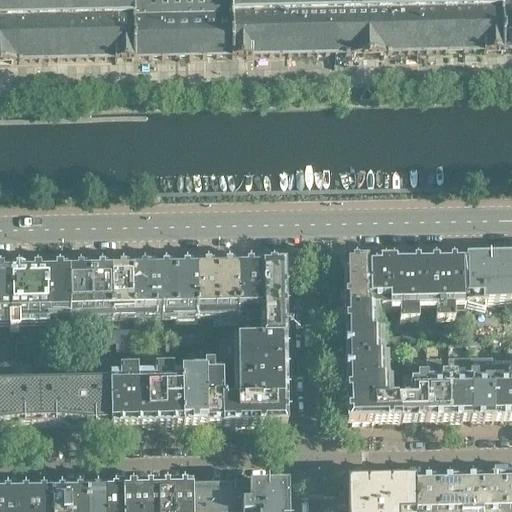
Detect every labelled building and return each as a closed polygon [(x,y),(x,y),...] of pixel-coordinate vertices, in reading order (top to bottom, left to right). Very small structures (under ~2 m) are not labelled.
[(0,0),(0,17),(2,17),(59,16),(113,14),(133,14),(133,0),(0,0)] [(230,20),(230,12),(229,0),(133,0),(133,14),(134,22),(163,21),(202,20),(230,20)] [(229,0),(230,12),(249,12),(288,11),(325,10),(330,0),(229,0)] [(502,14),(501,0),(330,0),(325,10),(326,58),(344,58),(386,57),(389,57),(482,55),(483,55),(503,55),(502,14)] [(511,13),(511,0),(501,0),(502,14),(511,13)] [(326,58),(325,10),(288,11),(289,59),(326,58)] [(289,59),(288,11),(249,12),(250,60),(251,60),(289,59)] [(250,60),(249,12),(230,12),(230,20),(231,60),(250,60)] [(114,63),(113,14),(59,16),(60,64),(114,62),(114,63)] [(135,62),(134,22),(133,14),(113,14),(114,63),(134,62),(135,62)] [(60,64),(59,16),(2,17),(3,65),(20,65),(20,64),(60,64)] [(203,61),(202,20),(163,21),(164,61),(203,61)] [(231,60),(230,20),(202,20),(203,61),(230,60),(231,60)] [(164,61),(163,21),(134,22),(135,62),(164,61)] [(511,308),(511,264),(463,266),(464,310),(511,308)] [(464,310),(463,266),(460,266),(460,265),(443,266),(444,326),(453,326),(453,314),(461,313),(464,313),(464,310)] [(408,327),(407,266),(389,267),(390,314),(390,315),(399,315),(399,327),(408,327)] [(426,314),(425,266),(407,266),(408,327),(417,326),(417,314),(426,314)] [(444,326),(443,266),(425,266),(426,314),(435,314),(435,326),(444,326)] [(366,315),(365,267),(347,267),(347,268),(342,268),(342,272),(342,273),(343,316),(366,315)] [(390,314),(389,267),(365,267),(366,315),(372,315),(371,308),(379,308),(379,314),(390,314)] [(284,344),(282,275),(282,274),(282,269),(277,269),(258,270),(259,344),(284,344)] [(217,319),(216,270),(195,271),(196,319),(217,319)] [(237,318),(236,270),(216,270),(217,319),(237,318)] [(259,344),(258,270),(236,270),(237,318),(238,345),(259,344)] [(174,319),(173,271),(152,272),(153,320),(174,319)] [(196,319),(195,271),(173,271),(174,319),(196,319)] [(132,320),(131,272),(110,273),(111,321),(132,320)] [(153,320),(152,272),(131,272),(132,320),(153,320)] [(67,321),(66,273),(46,274),(47,322),(67,321)] [(89,321),(88,273),(66,273),(67,321),(89,321)] [(111,321),(110,273),(88,273),(89,321),(111,321)] [(0,322),(8,323),(7,275),(0,274),(0,322)] [(47,322),(46,274),(7,275),(8,323),(8,335),(18,334),(17,322),(47,322)] [(511,308),(464,310),(464,313),(465,340),(511,339),(511,308)] [(377,363),(376,339),(372,339),(372,315),(366,315),(343,316),(344,364),(377,363)] [(259,344),(238,345),(236,345),(236,365),(284,364),(284,344),(259,344)] [(220,356),(220,345),(204,345),(204,357),(220,356)] [(414,358),(414,347),(399,347),(400,359),(414,358)] [(381,363),(377,363),(344,364),(345,386),(381,385),(381,363)] [(285,385),(284,364),(236,365),(237,386),(285,385)] [(221,406),(221,386),(220,368),(204,369),(204,378),(205,431),(221,431),(221,406)] [(181,431),(180,385),(179,385),(170,385),(170,373),(162,374),(164,432),(181,431)] [(128,432),(127,374),(118,374),(118,386),(109,386),(109,389),(110,433),(128,432)] [(164,432),(162,374),(153,374),(153,385),(135,386),(135,374),(127,374),(128,432),(164,432)] [(205,431),(204,378),(178,379),(179,385),(180,385),(181,431),(205,431)] [(511,424),(511,378),(506,378),(506,389),(499,389),(499,383),(490,383),(491,425),(511,424)] [(469,426),(468,384),(461,384),(461,390),(454,390),(453,379),(446,380),(447,426),(469,426)] [(491,425),(490,383),(482,384),(482,390),(476,390),(476,379),(468,379),(468,384),(469,426),(491,425)] [(425,426),(424,385),(424,380),(414,380),(415,391),(400,391),(400,403),(400,407),(395,407),(399,427),(425,426)] [(447,426),(446,380),(439,380),(439,390),(432,391),(432,385),(424,385),(425,426),(447,426)] [(285,405),(285,385),(237,386),(237,406),(285,405)] [(385,407),(385,385),(381,385),(345,386),(346,423),(346,428),(351,428),(399,427),(395,407),(385,407)] [(110,433),(109,389),(37,390),(0,391),(0,430),(2,430),(15,429),(18,431),(59,431),(59,430),(61,427),(85,429),(88,432),(88,433),(110,433)] [(400,403),(400,391),(400,389),(389,390),(389,403),(400,403)] [(286,424),(285,405),(237,406),(221,406),(221,431),(280,430),(281,430),(286,429),(286,425),(286,424)] [(511,511),(511,483),(502,484),(503,511),(511,511)] [(503,511),(502,484),(480,485),(480,511),(503,511)] [(458,511),(458,485),(436,486),(436,511),(458,511)] [(480,511),(480,485),(458,485),(458,511),(480,511)] [(413,511),(413,486),(347,487),(347,511),(413,511)] [(436,511),(436,486),(413,486),(413,511),(436,511)] [(287,511),(287,489),(269,489),(266,488),(261,488),(258,490),(188,491),(188,511),(287,511)] [(171,511),(171,491),(154,492),(153,511),(171,511)] [(188,511),(188,491),(171,491),(171,511),(188,511)] [(121,511),(121,492),(104,493),(103,511),(121,511)] [(136,511),(137,492),(121,492),(121,511),(136,511)] [(153,511),(154,492),(137,492),(136,511),(153,511)] [(67,511),(68,493),(50,494),(49,511),(67,511)] [(85,511),(86,493),(68,493),(67,511),(85,511)] [(103,511),(104,493),(86,493),(85,511),(103,511)] [(13,511),(14,494),(0,494),(0,511),(13,511)] [(31,511),(32,494),(14,494),(13,511),(31,511)] [(49,511),(50,494),(32,494),(31,511),(49,511)]
